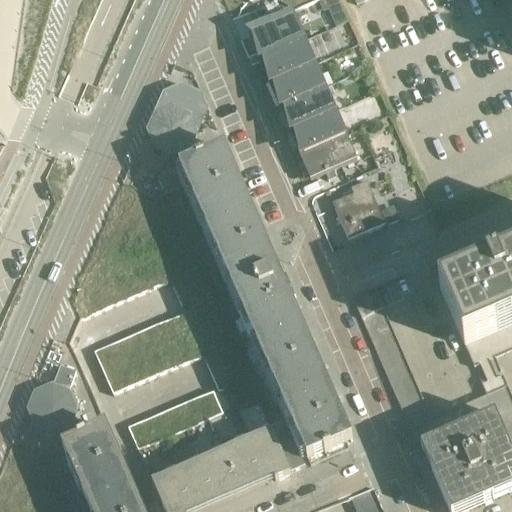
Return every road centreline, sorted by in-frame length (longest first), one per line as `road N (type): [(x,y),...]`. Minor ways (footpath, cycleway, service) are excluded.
road 1 (residential): [(417,511),(218,51)]
road 2 (secondary): [(0,386),(166,0)]
